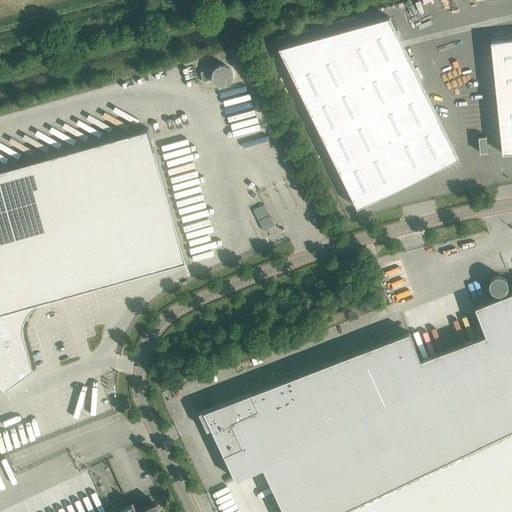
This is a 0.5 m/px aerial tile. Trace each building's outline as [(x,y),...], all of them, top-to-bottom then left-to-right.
[(279,47),(357,207),(458,157),(389,16),(279,47)] [(511,38),(491,41),(502,153),(511,151),(511,38)] [(211,83),(229,84),(229,64),(211,63),(211,83)] [(207,70),(200,72),(203,82),(209,80),(207,70)] [(0,367),(5,383),(2,385),(5,388),(18,379),(30,370),(29,367),(13,309),(45,300),(186,260),(148,128),(0,169),(0,367)] [(478,152),(488,152),(487,136),(477,136),(478,152)] [(264,204),(253,209),(258,219),(269,214),(264,204)] [(269,215),(258,220),(263,230),(274,225),(269,215)] [(212,427),(236,479),(263,466),(284,511),(511,511),(511,291),(475,306),(486,334),(420,359),(409,331),(204,411),(209,422),(210,422),(211,426),(207,429),(212,427)] [(472,309),(468,310),(477,336),(481,334),(472,309)] [(401,325),(394,327),(396,334),(403,331),(401,325)] [(239,511),(228,485),(212,492),(221,511),(239,511)] [(154,511),(151,505),(155,503),(154,503),(137,511),(134,504),(116,511),(154,511)]
